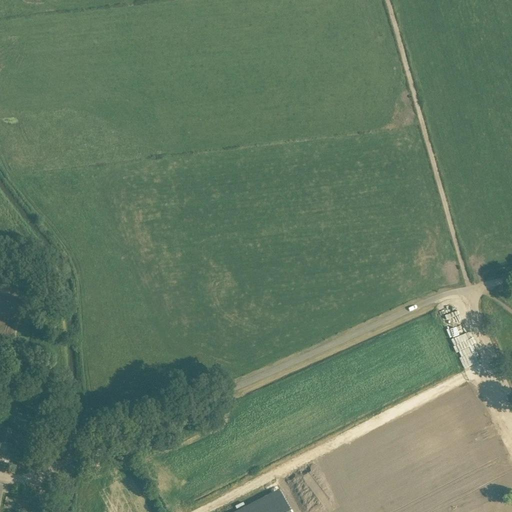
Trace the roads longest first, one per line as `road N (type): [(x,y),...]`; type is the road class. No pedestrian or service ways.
road 1 (unclassified): [(86,453),(438,298),(511,281)]
road 2 (track): [(469,290),(385,0)]
